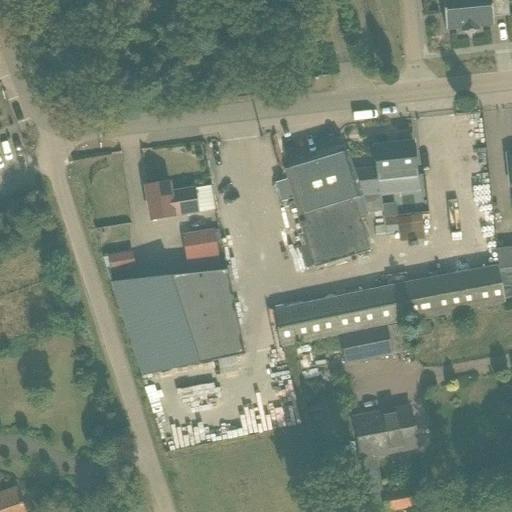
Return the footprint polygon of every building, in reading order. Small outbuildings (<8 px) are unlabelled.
[(442,0),(446,31),(462,30),(462,34),(478,32),(478,28),(494,26),(493,18),(509,17),(507,0),(442,0)] [(354,172),(362,198),(363,198),(381,195),(396,193),(395,180),(416,177),(413,143),(375,147),(377,169),(354,172)] [(362,198),(354,172),(348,151),(284,171),(298,217),(302,216),(305,223),(299,225),(313,270),(370,252),(359,217),(368,216),(368,215),(363,198),(362,198)] [(146,188),(152,221),(198,213),(194,189),(170,193),(169,184),(146,188)] [(381,195),(363,198),(368,215),(383,213),(382,205),(381,195)] [(383,213),(384,219),(397,217),(396,204),(382,205),(383,213)] [(188,275),(188,276),(197,274),(221,270),(213,230),(181,237),(188,275)] [(511,248),(496,250),(498,270),(511,268),(511,248)] [(132,253),(107,257),(111,283),(135,279),(134,268),(135,268),(132,253)] [(320,302),(273,312),(281,350),(330,340),(341,337),(401,325),(477,309),(504,303),(497,266),(472,271),(320,302)] [(188,275),(111,284),(142,377),(218,361),(245,355),(227,271),(197,274),(188,276),(188,275)] [(428,322),(411,326),(415,344),(432,340),(428,322)] [(341,337),(346,365),(407,352),(401,325),(341,337)] [(410,409),(353,420),(361,459),(374,457),(417,448),(410,409)] [(318,412),(311,414),(313,423),(320,421),(318,412)] [(375,460),(362,462),(371,511),(392,511),(411,509),(410,506),(408,490),(383,495),(376,460),(375,460)] [(0,511),(25,511),(17,489),(0,495),(0,511)]
